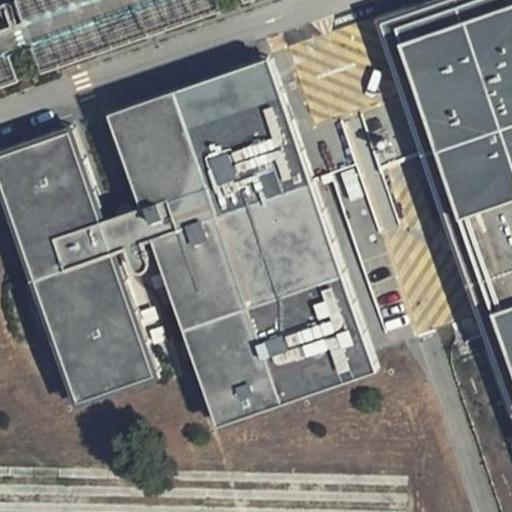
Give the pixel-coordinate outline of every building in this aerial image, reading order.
[(0,92),(33,81),(24,54),(47,46),(56,73),(236,13),(231,0),(257,0),(259,5),(273,0),(32,0),(39,20),(33,22),(28,8),(27,7),(26,5),(24,4),(22,4),(19,4),(17,6),(15,9),(15,11),(16,14),(22,27),(16,29),(7,3),(0,5),(0,92)] [(511,0),(450,0),(401,17),(511,344),(511,0)] [(130,104),(162,198),(167,197),(137,107),(288,55),(391,358),(240,410),(178,230),(174,231),(237,416),(398,361),(291,49),(130,104)] [(391,358),(288,55),(137,107),(167,197),(162,198),(153,202),(153,201),(152,200),(151,199),(150,198),(149,197),(147,196),(146,196),(145,195),(143,196),(140,197),(138,199),(136,201),(135,204),(136,208),(127,211),(122,212),(91,122),(16,148),(97,389),(173,364),(133,245),(138,244),(147,240),(147,242),(148,244),(149,246),(150,248),(152,250),(155,252),(158,252),(161,252),(163,250),(165,249),(166,245),(167,242),(167,240),(166,238),(165,236),(164,235),(174,231),(178,230),(240,410),(391,358)] [(138,244),(133,245),(173,364),(97,389),(16,148),(91,122),(122,212),(127,211),(94,116),(9,145),(94,396),(180,367),(138,244)]
